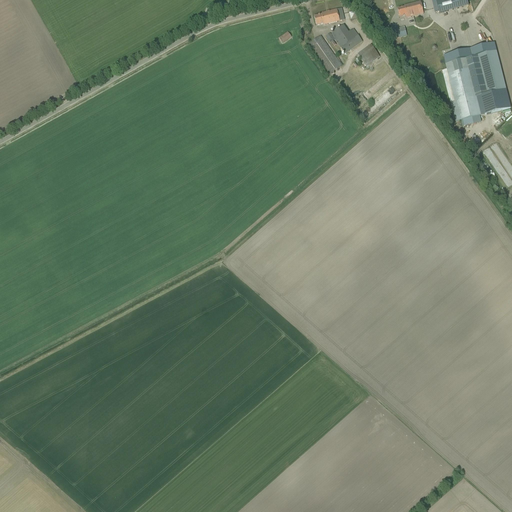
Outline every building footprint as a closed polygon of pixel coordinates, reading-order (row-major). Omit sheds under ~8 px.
[(431,0),(435,13),(439,12),(439,14),(449,12),(445,0),(431,0)] [(397,10),(398,15),(399,18),(405,16),(406,19),(423,14),(420,3),(404,7),(404,8),(397,10)] [(322,14),(322,15),(314,17),(316,26),(323,24),(323,26),(344,20),(341,9),(322,14)] [(357,12),(349,14),(351,21),(358,19),(357,12)] [(331,35),(345,54),(362,42),(353,29),(348,33),(343,27),(331,35)] [(392,30),(394,40),(402,38),(400,28),(392,30)] [(280,38),(283,43),(291,38),(288,33),(280,38)] [(325,37),(329,42),(330,43),(334,40),(330,34),(325,37)] [(307,46),(329,76),(342,67),(343,66),(338,58),(336,59),(320,37),(307,46)] [(357,55),(366,67),(379,58),(370,45),(357,55)] [(506,90),(496,51),(477,56),(486,95),(506,90)] [(451,103),(456,123),(484,115),(480,96),(476,97),(469,70),(455,73),(453,68),(447,70),(455,102),(451,103)] [(351,87),(345,93),(348,97),(355,91),(351,87)] [(391,87),(381,96),(386,102),(396,93),(391,87)] [(358,104),(373,94),(369,89),(359,95),(357,92),(352,95),(358,104)] [(496,112),(501,107),(496,102),(491,106),(496,112)]
